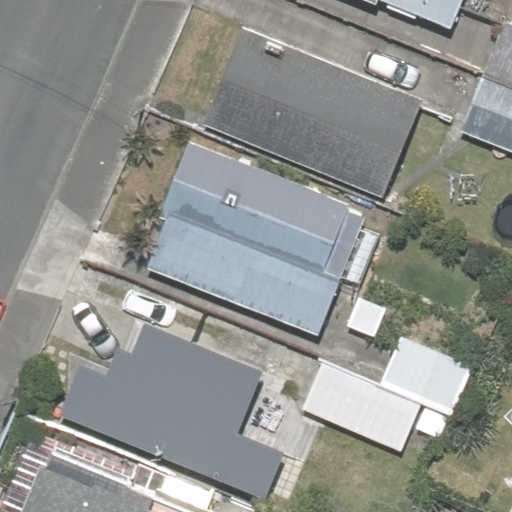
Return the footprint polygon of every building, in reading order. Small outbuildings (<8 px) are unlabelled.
[(469,0),(383,0),(457,31),(469,0)] [(511,18),(486,76),(511,86),(511,18)] [(430,102),(249,25),(208,120),(390,198),(430,102)] [(511,151),(511,86),(492,78),(469,133),(511,151)] [(375,216),(197,140),(144,265),(322,341),(375,216)] [(92,368),(71,417),(273,503),(294,454),(249,434),(261,405),(276,371),(155,320),(141,354),(127,349),(115,377),(92,368)] [(479,366),(443,351),(421,401),(458,416),(479,366)] [(427,407),(325,364),(306,408),(408,451),(427,407)] [(210,511),(62,449),(35,511),(210,511)]
